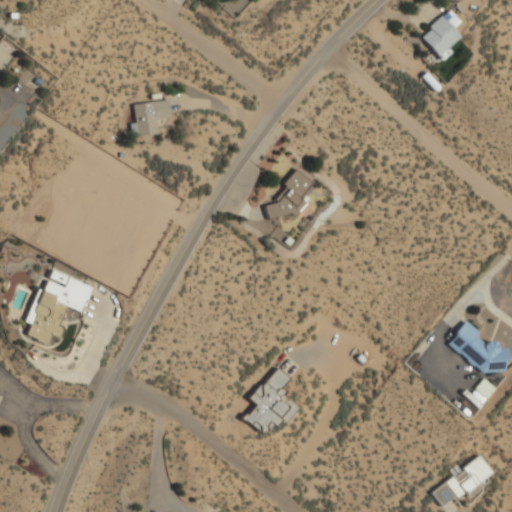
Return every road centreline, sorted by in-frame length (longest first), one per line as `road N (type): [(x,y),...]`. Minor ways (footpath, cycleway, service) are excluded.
road 1 (residential): [(338,50),(287,96),(168,268),(44,511)]
road 2 (residential): [(109,376),(172,405),(301,511)]
road 3 (residential): [(511,203),(338,50)]
road 4 (residential): [(287,96),(161,0)]
